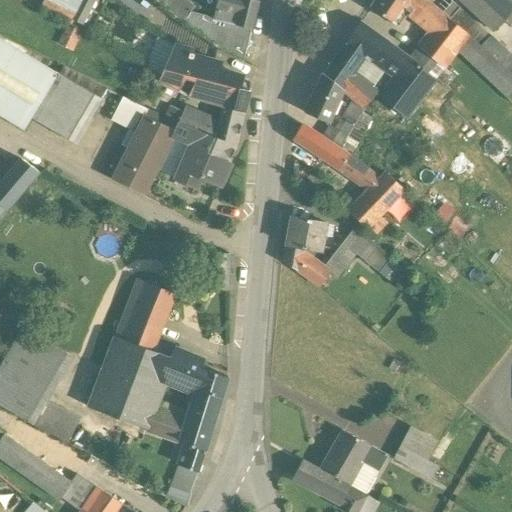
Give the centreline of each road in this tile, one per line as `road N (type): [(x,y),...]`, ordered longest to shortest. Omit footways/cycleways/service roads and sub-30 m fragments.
road 1 (residential): [(260,250),(133,201),(0,127)]
road 2 (residential): [(241,445),(260,250)]
road 3 (residential): [(272,115),(352,0)]
road 4 (residential): [(260,250),(272,115)]
